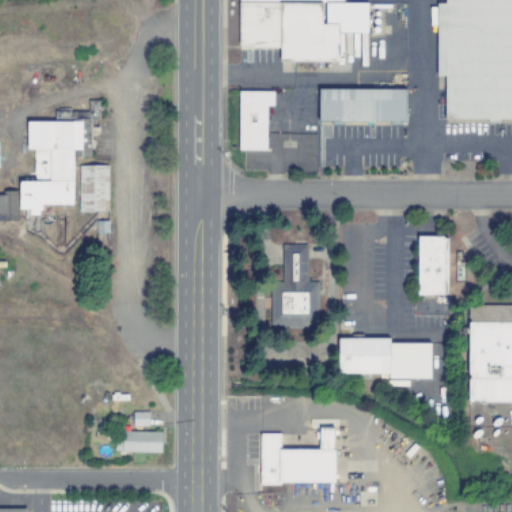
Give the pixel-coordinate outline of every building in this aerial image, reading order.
[(511,0),(511,119),(498,119),(498,122),(487,122),(487,119),(444,118),(445,76),(436,76),(437,3),(445,3),(445,0),(511,0)] [(278,2),(279,47),(252,47),(252,44),(239,44),(239,1),(278,2)] [(322,2),(322,24),(339,24),(339,32),(339,61),(280,61),(279,47),(278,2),(322,2)] [(343,2),(367,3),(367,32),(339,32),(339,24),(322,24),(322,2),(343,2)] [(405,89),(405,121),(319,121),(318,113),(319,88),(405,89)] [(273,91),(273,106),(266,105),(266,150),(243,150),(238,149),(238,91),(240,91),(273,91)] [(103,106),(103,111),(100,111),(100,119),(99,119),(99,120),(99,135),(90,135),(90,139),(94,139),(93,146),(90,146),(90,153),(90,157),(73,157),(72,203),(63,203),(41,203),(41,210),(38,210),(38,214),(30,214),(30,208),(27,208),(20,208),(20,185),(20,182),(33,182),(34,172),(34,149),(27,149),(27,121),(32,122),(55,122),(55,111),(88,111),(88,100),(100,100),(100,106),(103,106)] [(108,165),(108,211),(106,211),(95,211),(79,211),(79,165),(108,165)] [(18,221),(0,221),(0,195),(2,195),(2,190),(17,189),(18,221)] [(108,220),(108,233),(105,233),(97,233),(96,233),(95,220),(96,220),(106,220),(108,220)] [(447,238),(447,293),(442,293),(442,295),(421,295),(417,295),(417,279),(417,242),(417,236),(443,236),(443,238),(447,238)] [(307,259),(306,282),(319,282),(319,327),(270,327),(271,282),(283,282),(283,244),(307,244),(307,246),(307,259)] [(511,402),(468,402),(468,378),(470,378),(470,374),(468,374),(468,322),(470,322),(470,319),(468,319),(468,304),(511,304),(511,402)] [(430,343),(430,378),(389,378),(389,373),(376,373),(370,373),(358,373),(338,373),(338,338),(351,338),(389,338),(389,343),(430,343)] [(148,424),(148,426),(133,426),(133,412),(148,412),(148,424)] [(333,432),(333,449),(334,449),(334,470),(345,470),(353,471),(353,482),(353,483),(279,482),(279,485),(260,485),(260,434),(279,434),(279,449),(308,449),(319,449),(319,432),(319,427),(333,427),(333,432)] [(161,432),(161,452),(123,452),(121,451),(121,449),(114,449),(114,441),(122,441),(122,431),(123,431),(161,432)]
